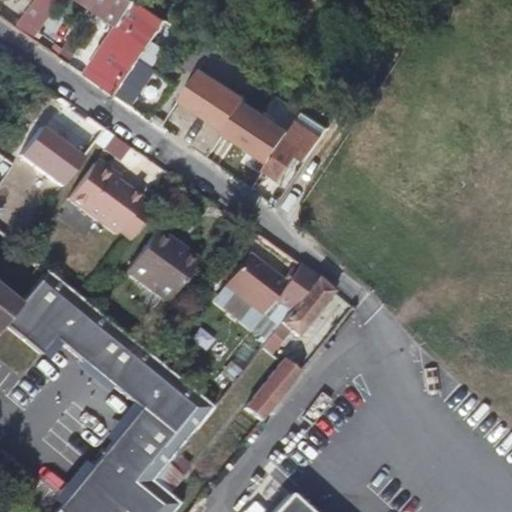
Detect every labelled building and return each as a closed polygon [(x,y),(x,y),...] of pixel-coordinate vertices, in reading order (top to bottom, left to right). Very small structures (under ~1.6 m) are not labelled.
[(80,0),(93,8),(99,0),(80,0)] [(120,26),(137,2),(134,0),(99,0),(93,8),(120,26)] [(354,3),(348,0),(328,0),(348,13),(354,3)] [(137,2),(120,26),(110,40),(142,61),(163,30),(169,34),(174,26),(137,2)] [(151,67),(142,61),(110,40),(86,76),(132,108),(149,80),(144,76),(151,67)] [(181,66),(197,75),(211,48),(196,40),(181,66)] [(13,65),(0,56),(0,84),(12,67),(13,65)] [(281,181),(300,152),(284,141),(265,170),(281,181)] [(139,203),(142,199),(93,164),(67,200),(115,236),(118,231),(130,240),(151,212),(139,203)] [(200,260),(158,229),(127,272),(168,303),(200,260)] [(263,316),(275,300),(286,285),(249,254),(225,286),(263,316)] [(300,267),(275,300),(290,313),(317,280),(300,267)] [(54,340),(79,360),(108,323),(84,304),(44,272),(19,308),(0,293),(0,330),(3,326),(41,356),(54,340)] [(317,280),(290,313),(281,325),(288,331),(296,337),(332,293),(317,280)] [(153,482),(167,465),(174,456),(213,408),(149,356),(108,323),(79,360),(139,408),(53,511),(172,511),(180,503),(166,492),(153,482)] [(271,337),(279,343),(288,331),(281,325),(271,337)] [(272,352),(279,343),(271,337),(264,345),(272,352)] [(277,356),(272,352),(264,345),(258,352),(271,363),(277,356)] [(301,372),(284,359),(283,361),(244,409),(260,422),(301,372)] [(445,382),(448,411),(460,410),(457,381),(445,382)] [(188,467),(174,456),(167,465),(179,475),(181,476),(188,467)] [(179,475),(167,465),(153,482),(166,492),(179,475)]
